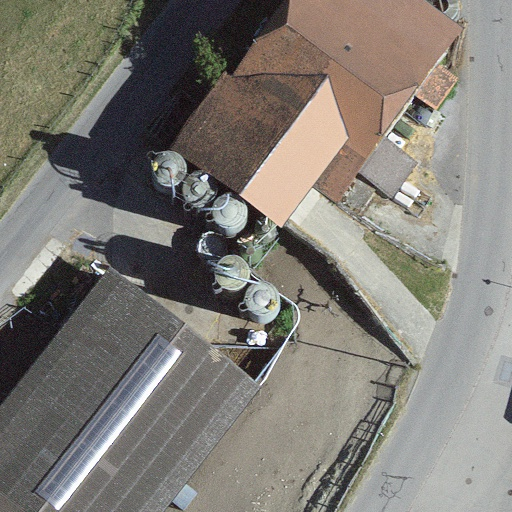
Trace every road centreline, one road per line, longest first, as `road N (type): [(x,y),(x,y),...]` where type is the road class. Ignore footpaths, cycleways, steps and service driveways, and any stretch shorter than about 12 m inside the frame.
road 1 (residential): [(500,0),(484,275),(433,409),(375,511)]
road 2 (residential): [(0,258),(204,0)]
